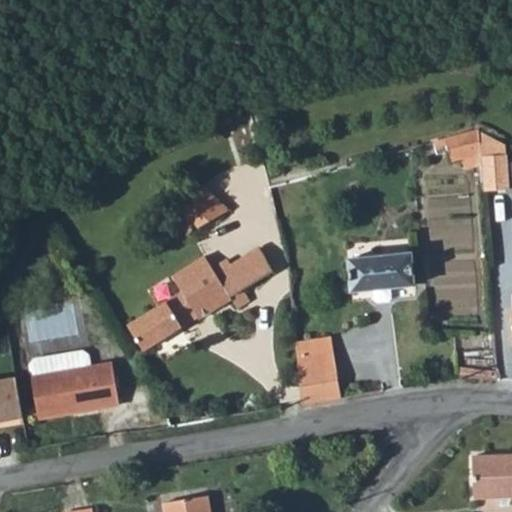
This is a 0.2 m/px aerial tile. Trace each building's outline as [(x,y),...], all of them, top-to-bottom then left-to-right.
[(449,136),(451,159),(481,157),(479,128),(449,136)] [(505,142),(479,128),(481,157),(483,190),(509,188),(505,142)] [(173,223),(186,236),(197,226),(199,228),(229,210),(205,188),(181,211),(183,213),(173,223)] [(215,269),(223,281),(226,280),(235,295),(246,289),(276,270),(263,248),(236,265),(232,259),(215,269)] [(393,286),(415,284),(412,253),(350,259),(353,290),(376,288),(377,297),(379,300),(392,299),(394,296),(393,286)] [(215,269),(206,254),(173,275),(181,289),(127,324),(144,351),(199,317),(201,320),(234,300),(232,297),(235,295),(226,280),(223,281),(215,269)] [(232,297),(234,300),(240,308),(253,300),(246,289),(235,295),(232,297)] [(28,365),(38,418),(119,405),(112,363),(90,367),(88,355),(82,351),(33,359),(28,365)] [(299,359),(304,405),(343,399),(336,353),(299,359)] [(6,427),(23,424),(15,379),(0,381),(0,422),(5,422),(6,427)] [(511,456),(471,458),(472,499),(511,498),(511,456)] [(163,503),(164,511),(210,511),(208,496),(163,503)]
